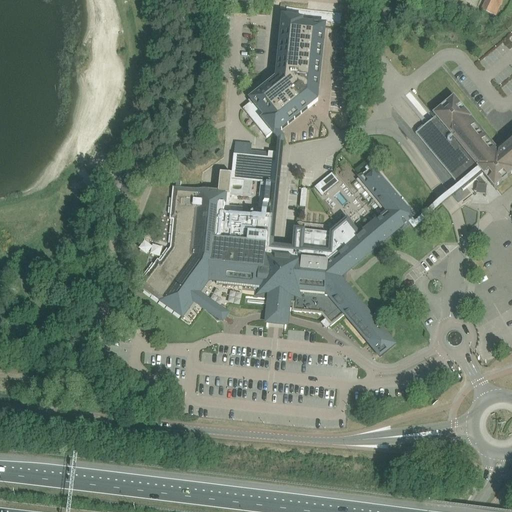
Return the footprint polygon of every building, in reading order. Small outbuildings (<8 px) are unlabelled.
[(496,18),(504,0),(503,0),(486,0),(481,11),(496,18)] [(315,96),(322,29),(298,26),(299,18),(303,18),(303,22),(323,24),(323,21),(330,22),(330,20),(307,17),(307,14),(286,11),(285,22),(279,84),(277,84),(276,83),(257,98),(255,96),(248,101),(250,104),(243,109),(266,138),(270,135),(272,133),(275,131),(305,106),(308,109),(318,101),(318,96),(315,96)] [(462,190),(463,191),(476,180),(479,184),(479,186),(485,187),(485,183),(480,177),(486,172),(491,178),(488,181),(494,188),(502,182),(499,179),(505,173),(508,177),(511,173),(511,138),(499,150),(498,149),(494,152),(468,121),(472,118),(465,110),(462,113),(457,107),(460,104),(454,96),(446,103),(449,106),(443,111),(440,108),(433,114),(435,118),(415,134),(458,185),(462,190)] [(142,285),(141,287),(194,325),(216,294),(294,301),(293,311),(322,314),(323,315),(326,318),(323,321),(328,329),(339,319),(345,315),(347,312),(382,354),(380,357),(396,344),(393,346),(341,283),(343,281),(345,274),(400,228),(407,222),(414,230),(448,201),(462,190),(458,185),(445,196),(415,221),(412,218),(414,217),(373,167),(359,178),(390,215),(384,221),(381,217),(360,235),(342,214),(332,222),(337,227),(331,232),(294,229),(292,246),(274,244),(267,244),(270,217),(274,218),(280,160),(281,155),(277,154),(269,154),(268,159),(234,155),(232,175),(221,174),(218,194),(201,192),(176,190),(175,190),(172,218),(176,219),(173,249),(161,265),(158,263),(147,279),(142,285)] [(332,174),(317,186),(324,195),(339,182),(332,174)] [(126,179),(121,192),(132,197),(138,183),(126,179)] [(142,276),(138,282),(142,285),(147,279),(142,276)] [(230,317),(199,295),(192,305),(223,327),(230,317)] [(289,326),(291,298),(268,296),(265,322),(265,327),(268,328),(284,329),(288,330),(289,326)] [(482,325),(478,327),(484,338),(489,335),(483,324),(482,325)]
